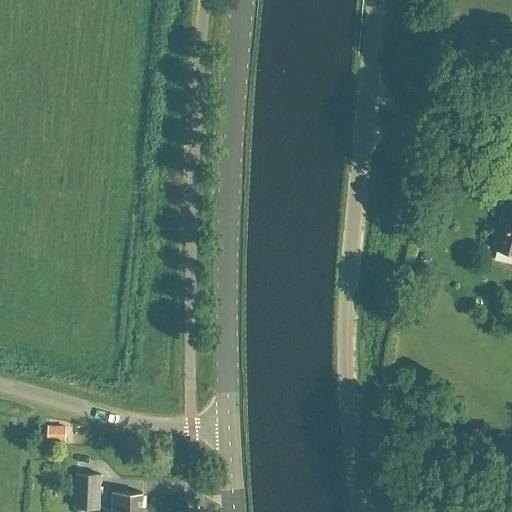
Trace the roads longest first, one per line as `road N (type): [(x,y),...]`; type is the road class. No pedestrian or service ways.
road 1 (unclassified): [(358,511),(345,329),(375,0)]
road 2 (tertiary): [(229,424),(231,145),(242,0)]
road 3 (unclassified): [(229,424),(153,427),(0,385)]
